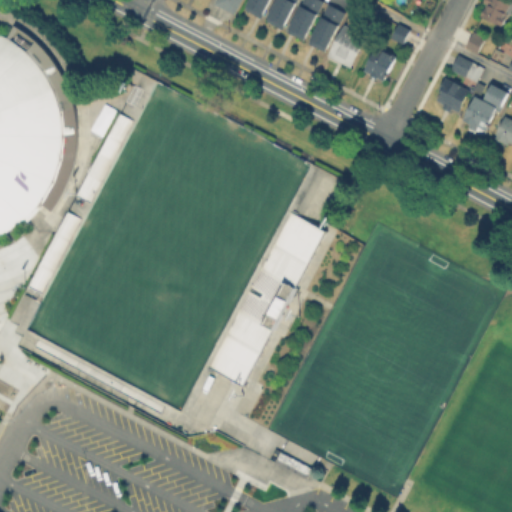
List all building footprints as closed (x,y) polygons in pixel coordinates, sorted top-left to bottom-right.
[(240,0),(213,0),(212,2),(235,13),(240,0)] [(271,0),(265,14),(248,6),(251,0),(271,0)] [(285,25),(270,16),(278,0),(298,0),(286,25),(285,25)] [(306,0),(322,0),(325,1),(307,36),(292,28),(306,0)] [(504,0),(511,4),(511,15),(511,17),(507,14),(501,25),(479,14),(486,0),(504,0)] [(331,5),(346,12),(330,45),(328,44),(327,47),(313,40),(331,5)] [(0,34),(6,37),(14,23),(23,29),(36,39),(47,53),(57,67),(62,75),(69,95),(74,110),(59,113),(62,123),(63,135),(60,157),(53,181),(41,201),(32,210),(24,218),(7,231),(0,234),(0,34)] [(400,23),(411,30),(404,44),(393,38),(400,23)] [(348,25),(368,36),(351,68),(331,57),(348,25)] [(475,32),(484,28),(491,31),(479,52),(468,46),(475,32)] [(379,47),(398,57),(385,80),(367,70),(379,47)] [(457,78),(450,73),(460,54),(485,68),(477,82),(460,72),(457,78)] [(439,91),(447,76),(472,90),(460,112),(455,109),(453,111),(444,106),(446,104),(437,98),(441,92),(439,91)] [(500,106),(488,130),(465,118),(476,97),(473,95),(480,81),(487,85),(481,97),(500,106)] [(508,95),(503,105),(487,97),(494,83),(510,91),(508,95)] [(115,110),(101,102),(87,128),(101,135),(115,110)] [(500,140),(494,137),(505,115),(511,118),(511,144),(506,141),(505,143),(500,140)] [(318,225),(280,209),(211,370),(250,386),(318,225)] [(20,324),(33,298),(20,292),(7,318),(20,324)]
